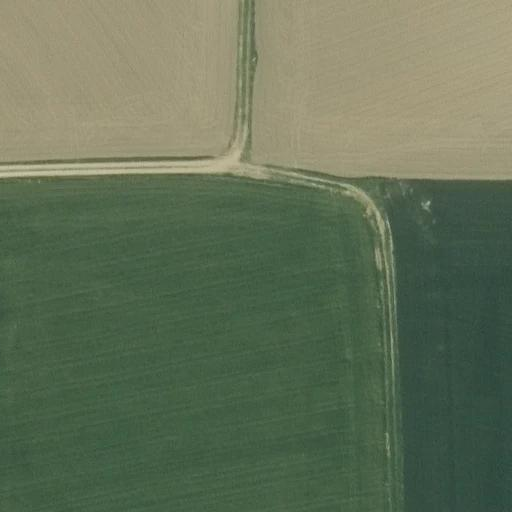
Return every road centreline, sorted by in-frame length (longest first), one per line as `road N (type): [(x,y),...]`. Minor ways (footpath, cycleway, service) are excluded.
road 1 (track): [(0,170),(232,155),(354,178),(377,196),(402,511)]
road 2 (track): [(249,0),(247,123),(232,155)]
